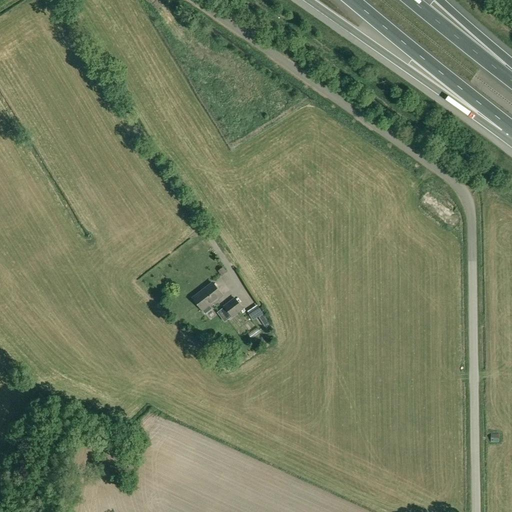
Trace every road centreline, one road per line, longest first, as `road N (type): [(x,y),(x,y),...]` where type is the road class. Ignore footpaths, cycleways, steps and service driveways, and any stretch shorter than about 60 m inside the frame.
road 1 (unclassified): [(476,511),(470,203),(452,181),(195,0)]
road 2 (motorway): [(307,0),(507,125)]
road 3 (motorway): [(351,0),(507,125)]
road 4 (motorway): [(511,81),(412,0)]
